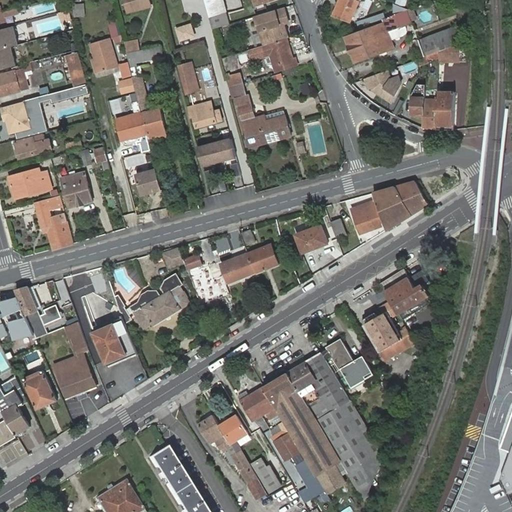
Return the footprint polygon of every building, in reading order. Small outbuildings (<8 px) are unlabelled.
[(125,0),(129,10),(143,6),(144,9),(152,7),(149,0),(125,0)] [(205,0),(213,29),(229,24),(222,0),(205,0)] [(340,0),(334,16),(351,23),(360,0),(340,0)] [(83,3),(72,4),(73,17),(84,16),(83,3)] [(385,24),(347,38),(355,62),(394,49),(388,33),(413,24),(412,21),(418,19),(414,7),(409,9),(394,4),(394,14),(385,18),(383,19),(385,24)] [(284,8),(256,16),(265,46),(287,39),(284,24),(288,22),(284,8)] [(4,21),(10,17),(19,15),(18,9),(4,12),(0,13),(0,28),(2,28),(2,27),(5,26),(4,21)] [(357,22),(359,27),(383,19),(385,18),(384,13),(357,22)] [(192,24),(175,29),(180,42),(196,37),(192,24)] [(0,51),(12,48),(18,46),(13,27),(6,29),(0,30),(0,51)] [(468,36),(467,28),(455,33),(453,28),(419,40),(425,57),(439,51),(468,41),(468,36)] [(119,67),(112,38),(93,43),(96,58),(100,72),(119,67)] [(265,46),(250,50),(253,60),(271,54),(277,74),(298,67),(296,59),(293,59),(287,39),(265,46)] [(125,42),(128,54),(139,51),(137,40),(125,42)] [(467,62),(468,41),(439,51),(440,61),(467,62)] [(0,51),(0,69),(17,66),(12,48),(0,51)] [(134,77),(142,75),(138,67),(137,62),(164,57),(161,48),(129,55),(131,64),(132,69),(134,77)] [(67,55),(75,87),(88,84),(79,51),(67,55)] [(199,90),(192,63),(180,66),(187,93),(199,90)] [(0,76),(0,85),(3,96),(29,90),(27,81),(28,80),(26,72),(33,70),(30,64),(13,68),(14,72),(0,76)] [(131,64),(122,66),(125,78),(134,76),(132,69),(131,64)] [(402,80),(372,65),(360,88),(390,103),(402,80)] [(230,88),(243,84),(241,74),(231,76),(231,74),(227,75),(230,88)] [(149,134),(151,143),(167,139),(168,135),(162,109),(147,112),(145,103),(146,103),(143,93),(147,92),(142,75),(134,77),(135,79),(139,95),(149,134)] [(139,95),(135,79),(121,83),(125,94),(133,92),(134,95),(139,95)] [(300,85),(302,91),(309,88),(307,83),(300,85)] [(248,98),(243,84),(230,88),(233,99),(235,98),(237,101),(248,98)] [(309,88),(302,91),(303,96),(311,93),(309,88)] [(454,92),(438,92),(438,108),(437,125),(437,130),(454,130),(454,92)] [(143,136),(149,134),(139,95),(134,95),(136,102),(134,102),(137,114),(118,119),(124,141),(127,140),(127,142),(130,143),(142,140),(144,138),(143,136)] [(237,101),(238,108),(240,107),(252,104),(250,97),(248,98),(237,101)] [(437,125),(438,108),(425,108),(425,97),(413,97),(412,115),(425,115),(425,125),(437,125)] [(25,101),(2,107),(9,135),(32,129),(25,101)] [(190,107),(193,118),(194,118),(197,128),(218,123),(217,121),(222,120),(219,111),(215,112),(212,102),(190,107)] [(240,107),(251,148),(291,136),(285,117),(267,122),(266,117),(256,120),(252,104),(240,107)] [(50,130),(94,119),(92,109),(47,121),(50,130)] [(267,122),(285,117),(284,112),(266,117),(267,122)] [(44,135),(16,142),(20,158),(53,150),(51,142),(46,143),(44,135)] [(237,155),(232,138),(215,143),(220,160),(228,158),(237,155)] [(81,141),(68,144),(70,150),(83,147),(81,141)] [(297,153),(305,152),(302,141),(295,142),(297,153)] [(105,143),(91,147),(92,151),(93,151),(94,154),(95,154),(98,163),(104,162),(107,174),(112,173),(105,143)] [(215,143),(198,147),(203,164),(211,162),(220,160),(215,143)] [(89,150),(81,152),(85,166),(93,164),(89,150)] [(228,158),(233,176),(242,173),(237,155),(228,158)] [(207,182),(215,180),(211,162),(203,164),(207,182)] [(10,177),(16,195),(28,191),(30,195),(53,189),(48,172),(41,173),(40,169),(10,177)] [(155,169),(135,175),(141,198),(162,192),(155,169)] [(62,178),(70,207),(93,202),(86,172),(62,178)] [(386,225),(388,231),(430,205),(418,182),(374,194),(376,198),(386,225)] [(58,247),(74,243),(66,214),(52,218),(50,209),(63,205),(61,196),(37,202),(44,229),(53,227),(58,247)] [(362,234),(386,225),(376,198),(352,208),(362,234)] [(332,223),(339,239),(348,235),(342,219),(332,223)] [(297,234),(303,251),(311,248),(312,250),(328,243),(321,225),(297,234)] [(243,233),(247,245),(256,242),(251,230),(243,233)] [(249,253),(256,273),(279,264),(271,245),(249,253)] [(164,254),(169,268),(186,262),(185,260),(181,248),(164,254)] [(230,284),(256,273),(249,253),(218,265),(221,272),(225,271),(230,284)] [(203,264),(199,255),(185,260),(186,262),(188,269),(203,264)] [(392,301),(404,321),(430,307),(431,295),(426,286),(432,283),(425,271),(412,278),(408,271),(383,285),(392,301)] [(132,307),(135,312),(144,327),(152,323),(153,326),(181,309),(181,308),(189,303),(186,298),(187,297),(185,293),(183,293),(179,286),(183,284),(177,274),(166,280),(163,288),(166,293),(160,296),(157,291),(149,291),(143,295),(139,303),(132,307)] [(29,288),(17,291),(19,297),(36,334),(38,339),(49,334),(45,325),(41,316),(29,288)] [(120,295),(116,297),(120,308),(125,323),(133,319),(125,307),(126,306),(120,295)] [(0,324),(0,325),(0,324),(0,319),(8,315),(15,340),(36,334),(19,297),(0,302),(5,312),(0,314),(0,313),(0,324)] [(404,321),(392,301),(385,305),(400,332),(407,328),(404,321)] [(47,313),(41,316),(45,325),(63,318),(58,304),(45,310),(47,313)] [(400,332),(385,305),(378,310),(382,316),(367,324),(374,339),(373,339),(385,361),(416,343),(407,328),(400,332)] [(124,320),(93,333),(106,364),(137,351),(127,328),(124,320)] [(92,354),(80,321),(70,325),(83,363),(60,371),(69,397),(99,386),(88,356),(92,354)] [(0,339),(9,335),(4,323),(0,325),(0,324),(0,339)] [(328,347),(330,350),(343,342),(358,367),(369,361),(365,355),(357,360),(344,337),(328,347)] [(325,352),(333,366),(338,364),(340,362),(344,369),(342,370),(351,386),(365,377),(367,380),(376,375),(369,361),(358,367),(343,342),(330,350),(325,352)] [(425,359),(421,351),(415,355),(422,367),(425,359)] [(290,372),(344,462),(373,444),(349,403),(352,401),(323,352),(290,372)] [(26,380),(40,410),(60,400),(46,371),(26,380)] [(281,413),(290,427),(293,432),(303,450),(309,459),(319,476),(321,476),(331,494),(348,483),(338,465),(344,462),(290,372),(266,387),(278,407),(281,413)] [(353,388),(367,380),(365,377),(351,386),(353,388)] [(0,400),(0,401),(5,411),(19,434),(32,427),(22,409),(20,407),(26,404),(20,393),(7,400),(6,398),(0,386),(0,400)] [(253,421),(256,420),(268,412),(272,419),(281,413),(278,407),(266,387),(250,396),(248,392),(240,396),(243,400),(242,401),(253,421)] [(19,391),(6,398),(7,400),(20,393),(19,391)] [(0,447),(13,441),(20,436),(19,434),(5,411),(0,401),(0,447)] [(228,447),(233,456),(243,451),(240,447),(238,442),(233,445),(232,444),(222,426),(215,415),(201,423),(213,443),(218,440),(224,449),(228,447)] [(239,416),(222,426),(232,444),(249,433),(239,416)] [(303,450),(293,432),(290,427),(273,437),(288,460),(303,450)] [(249,433),(237,441),(238,442),(240,447),(253,439),(249,433)] [(151,457),(184,511),(208,511),(168,447),(151,457)] [(243,451),(233,456),(250,483),(258,477),(243,451)] [(262,455),(251,462),(269,493),(281,486),(262,455)] [(327,490),(320,478),(319,476),(309,459),(293,468),(304,487),(309,485),(316,496),(327,490)] [(142,511),(143,511),(142,511),(146,511),(127,480),(97,499),(105,511),(142,511)] [(301,492),(307,502),(312,499),(306,489),(301,492)]
